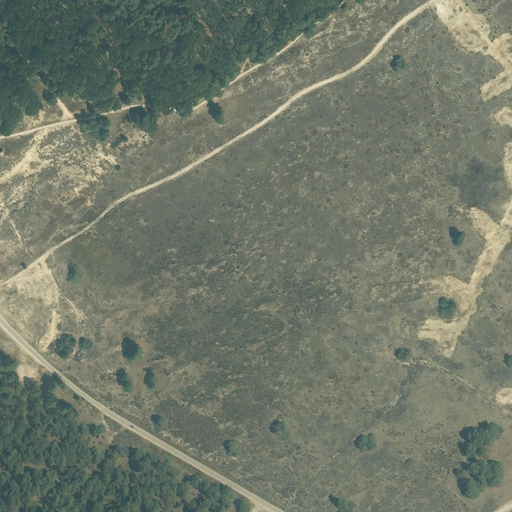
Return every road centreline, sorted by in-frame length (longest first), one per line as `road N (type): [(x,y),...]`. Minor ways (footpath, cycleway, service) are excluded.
road 1 (track): [(0,285),(122,199),(346,74),(434,0)]
road 2 (unclassified): [(278,511),(110,414),(0,320)]
